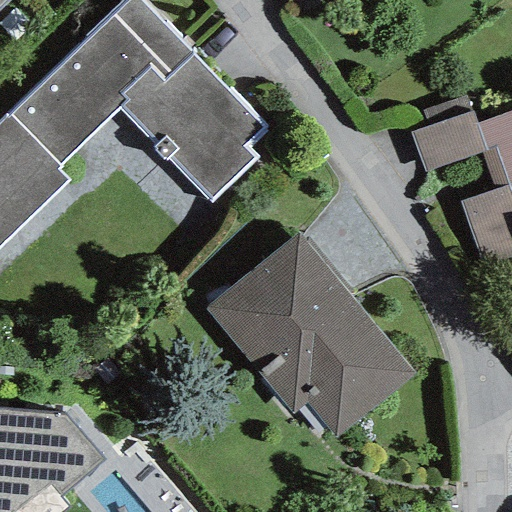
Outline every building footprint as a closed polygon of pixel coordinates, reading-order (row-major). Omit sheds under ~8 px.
[(168,160),(212,204),(258,158),(249,147),(268,131),(139,0),(130,0),(7,119),(5,117),(0,121),(0,248),(68,183),(58,171),(62,168),(60,167),(119,110),(155,146),(153,148),(155,151),(154,152),(162,161),(164,159),(166,162),(168,160)] [(471,112),(466,97),(422,112),(428,127),(471,112)] [(511,111),(476,124),(486,151),(481,152),(494,190),(459,203),(483,268),(511,258),(511,111)] [(410,134),(425,173),(481,152),(486,151),(476,124),(471,112),(428,127),(410,134)] [(335,441),(416,374),(299,233),(205,310),(292,415),(305,405),(335,441)] [(61,511),(68,506),(59,494),(100,459),(64,417),(0,411),(0,511),(61,511)]
